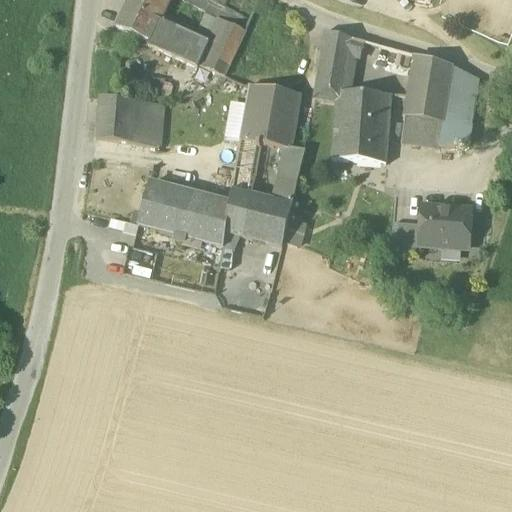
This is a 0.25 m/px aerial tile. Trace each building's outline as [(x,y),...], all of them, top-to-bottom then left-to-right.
[(148,49),(150,50),(160,27),(172,0),(130,0),(117,31),(150,46),(148,49)] [(175,0),(206,16),(218,23),(220,24),(220,23),(245,36),(250,24),(202,0),(175,0)] [(210,40),(218,23),(206,16),(198,35),(210,40)] [(210,46),(160,27),(150,50),(189,64),(225,81),(245,36),(220,23),(220,24),(210,46)] [(315,104),(337,107),(337,95),(345,96),(351,60),(362,62),(366,47),(326,36),(325,36),(315,101),(315,104)] [(381,51),(366,47),(362,62),(377,66),(381,51)] [(415,60),(381,51),(377,66),(413,75),(415,60)] [(453,70),(415,60),(413,75),(406,122),(444,128),(453,70)] [(483,82),(453,70),(444,128),(441,152),(452,154),(473,149),(483,82)] [(138,106),(163,109),(166,83),(121,78),(118,103),(138,106)] [(290,152),(293,152),(301,99),(274,94),(251,89),(247,109),(240,144),(241,144),(259,147),(266,148),(290,152)] [(391,99),(345,96),(337,95),(337,107),(336,116),(349,117),(348,131),(372,133),(372,127),(389,128),(391,99)] [(96,142),(134,148),(138,106),(118,103),(102,101),(96,142)] [(223,141),(240,144),(247,109),(230,105),(223,141)] [(163,109),(138,106),(134,148),(158,151),(163,109)] [(333,164),(386,168),(389,128),(372,127),(372,133),(348,131),(349,117),(336,116),(333,164)] [(402,146),(441,152),(444,128),(406,122),(402,146)] [(234,188),(250,192),(259,147),(241,144),(234,188)] [(290,152),(276,205),(293,209),(306,154),(293,152),(290,152)] [(222,251),(223,252),(226,238),(224,237),(229,209),(149,188),(138,229),(177,240),(176,244),(184,246),(185,241),(222,251)] [(226,238),(282,252),(284,247),(290,223),(293,209),(276,205),(232,193),(229,209),(224,237),(226,238)] [(421,249),(468,252),(471,214),(423,211),(422,229),(420,249),(421,249)] [(290,223),(284,247),(301,251),(307,227),(290,223)] [(392,255),(421,257),(421,249),(420,249),(422,229),(394,227),(392,255)]
